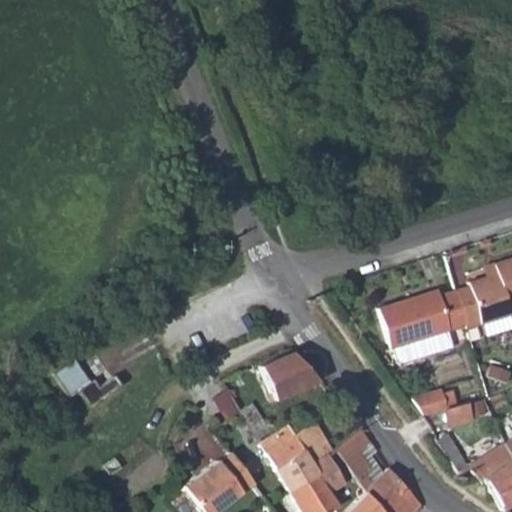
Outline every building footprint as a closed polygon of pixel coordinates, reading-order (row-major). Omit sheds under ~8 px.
[(468,289),(454,293),(464,326),(469,343),(511,331),(511,322),(507,304),(511,302),(511,260),(493,266),(495,276),(485,279),(467,284),(468,289)] [(482,270),(485,279),(495,276),(493,266),(482,270)] [(374,310),(386,350),(389,349),(394,363),(398,365),(449,349),(443,332),(464,326),(454,293),(438,298),(436,291),(374,310)] [(312,375),(288,347),(258,362),(274,394),(312,375)] [(509,372),(489,363),(485,372),(505,381),(509,372)] [(90,381),(85,371),(72,380),(53,391),(65,412),(84,402),(82,397),(111,381),(106,372),(90,381)] [(435,385),(403,395),(418,417),(442,410),(435,385)] [(446,424),(487,413),(482,396),(442,407),(446,424)] [(238,398),(230,402),(235,411),(243,406),(238,398)] [(243,406),(235,411),(252,439),(266,431),(248,403),(243,406)] [(256,444),(286,492),(318,476),(311,464),(323,456),(304,427),(290,435),(286,427),(265,437),(266,439),(256,444)] [(354,449),(365,440),(355,429),(332,448),(341,461),(354,449)] [(446,436),(436,444),(456,475),(467,468),(446,436)] [(511,436),(467,468),(503,509),(511,502),(511,436)] [(342,483),(351,476),(341,461),(332,448),(324,456),(342,483)] [(367,468),(354,449),(341,461),(351,476),(353,480),(355,483),(361,492),(379,511),(408,511),(417,504),(385,468),(374,480),(367,468)] [(255,485),(231,453),(218,463),(217,462),(182,488),(199,511),(216,511),(240,495),(241,496),(255,485)] [(342,483),(324,456),(323,456),(311,464),(318,476),(327,492),(342,483)] [(297,511),(325,511),(336,506),(327,492),(318,476),(286,492),(297,511)] [(379,511),(361,492),(342,511),(379,511)]
